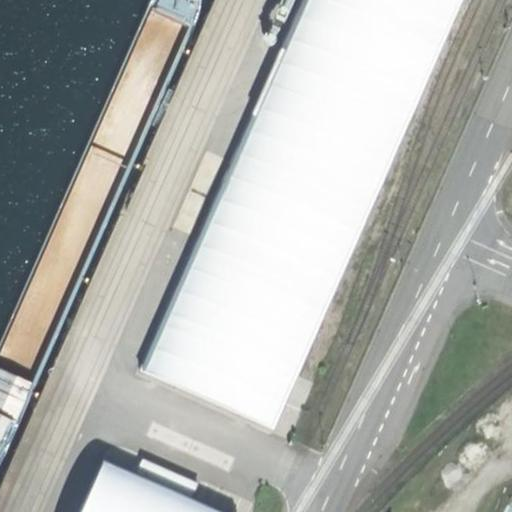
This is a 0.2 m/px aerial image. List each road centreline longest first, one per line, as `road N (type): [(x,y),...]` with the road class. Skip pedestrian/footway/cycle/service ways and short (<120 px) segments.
road 1 (residential): [(318,511),(437,245)]
road 2 (residential): [(437,245),(511,78)]
